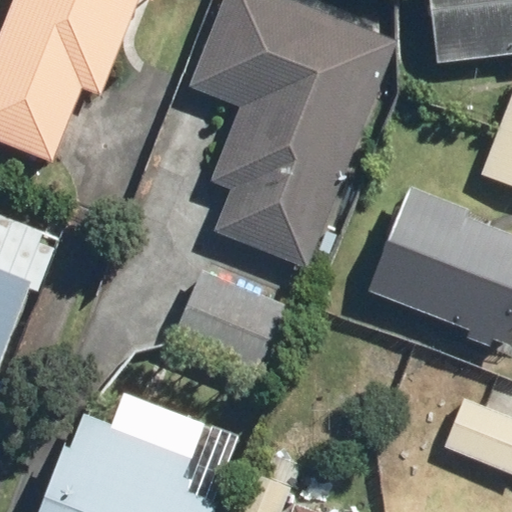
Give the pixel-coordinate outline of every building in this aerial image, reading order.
[(13,0),(0,33),(0,141),(52,162),(82,88),(99,95),(138,0),(152,0),(156,2),(156,0),(13,0)] [(234,174),(213,230),(311,266),(398,34),(306,0),(227,0),(202,68),(252,86),(220,169),(234,174)] [(511,54),(511,0),(427,0),(435,64),(511,54)] [(511,187),(511,87),(478,174),(511,187)] [(511,332),(511,238),(462,219),(465,211),(407,188),(365,292),(506,348),(511,332)] [(263,382),(294,310),(204,271),(173,343),(263,382)] [(0,365),(32,286),(0,273),(0,365)] [(511,475),(511,416),(462,397),(442,449),(511,475)] [(190,497),(203,463),(89,420),(76,453),(70,451),(47,511),(221,511),(222,509),(190,497)] [(280,511),(291,486),(247,469),(229,511),(280,511)]
